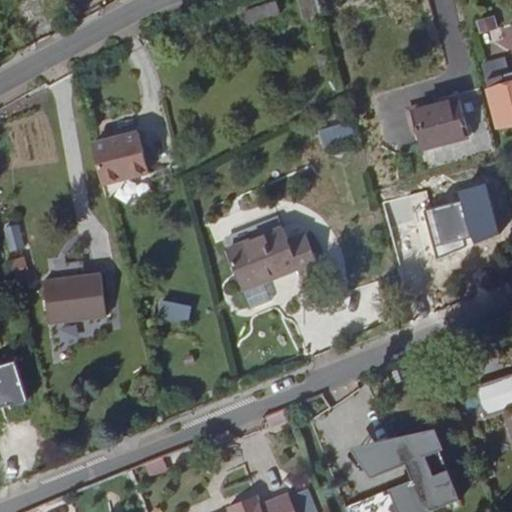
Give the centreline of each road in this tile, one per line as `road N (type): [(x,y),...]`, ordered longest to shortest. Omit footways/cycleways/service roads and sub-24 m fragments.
road 1 (residential): [(0,502),(511,300)]
road 2 (residential): [(155,0),(0,89)]
